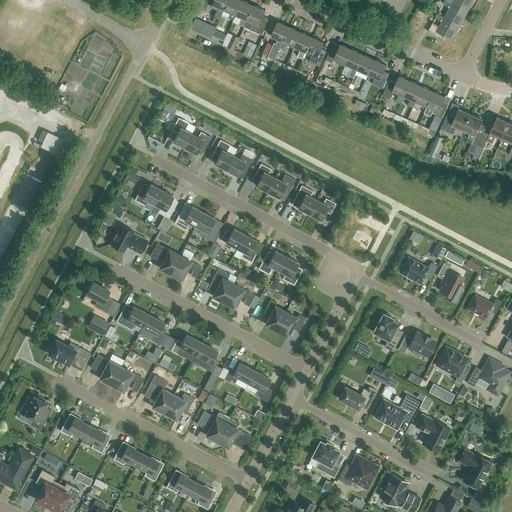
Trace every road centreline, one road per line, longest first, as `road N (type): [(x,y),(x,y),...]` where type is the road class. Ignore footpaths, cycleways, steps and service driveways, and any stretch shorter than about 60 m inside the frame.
road 1 (residential): [(0,320),(166,0)]
road 2 (residential): [(357,276),(351,264),(155,159)]
road 3 (residential): [(307,370),(116,268)]
road 4 (residential): [(247,482),(57,379)]
road 5 (residential): [(460,75),(292,0)]
road 6 (residential): [(292,398),(431,474)]
road 7 (residential): [(476,340),(357,276)]
